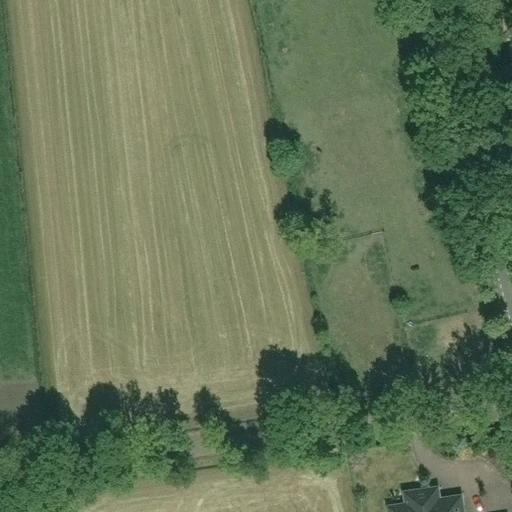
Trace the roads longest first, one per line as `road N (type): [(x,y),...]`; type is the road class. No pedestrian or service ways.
road 1 (residential): [(511,396),(0,477)]
road 2 (tertiary): [(511,307),(425,0)]
